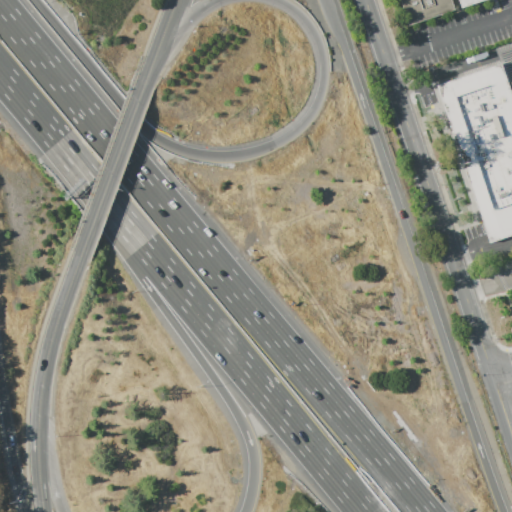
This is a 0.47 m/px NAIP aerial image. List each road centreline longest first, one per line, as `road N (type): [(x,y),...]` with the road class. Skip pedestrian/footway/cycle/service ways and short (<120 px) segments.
road 1 (motorway): [(422,511),(0,5)]
road 2 (motorway): [(148,81),(181,28),(208,3),(290,5),(312,28),(324,60),(313,111),(274,144),(220,157),(150,136),(33,0)]
road 3 (motorway): [(126,230),(147,285),(240,429),(249,477),(242,509),(58,503),(38,463)]
road 4 (motorway): [(501,511),(325,0)]
road 5 (tertiary): [(364,0),(491,372)]
road 6 (motorway): [(126,230),(363,511)]
road 7 (primary): [(38,463),(46,365),(81,260)]
road 8 (motorway): [(0,76),(126,230)]
road 9 (primary): [(81,260),(148,81)]
road 10 (motorway): [(0,377),(24,511)]
